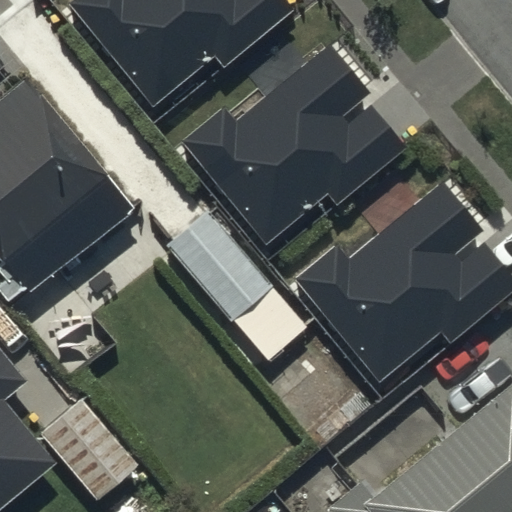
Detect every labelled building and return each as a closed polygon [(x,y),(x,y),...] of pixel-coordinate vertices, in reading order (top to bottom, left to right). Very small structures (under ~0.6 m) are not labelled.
[(300,13),(289,0),(81,0),(65,13),(152,118),(214,66),(223,77),(300,13)] [(416,146),(331,44),(239,121),(228,107),(181,147),(268,251),(330,199),(339,210),(416,146)] [(0,109),(0,289),(3,293),(0,296),(0,314),(7,323),(25,307),(29,312),(135,222),(105,188),(110,184),(27,87),(0,109)] [(511,296),(511,264),(443,182),(351,259),(340,245),(293,285),(380,389),(442,337),(451,348),(511,296)] [(201,203),(163,236),(229,312),(239,303),(259,327),(288,303),(201,203)] [(2,399),(24,380),(0,352),(0,511),(57,465),(2,399)] [(345,481),(358,496),(339,511),(511,511),(511,389),(440,449),(417,421),(345,481)] [(139,464),(78,397),(36,434),(97,501),(139,464)]
